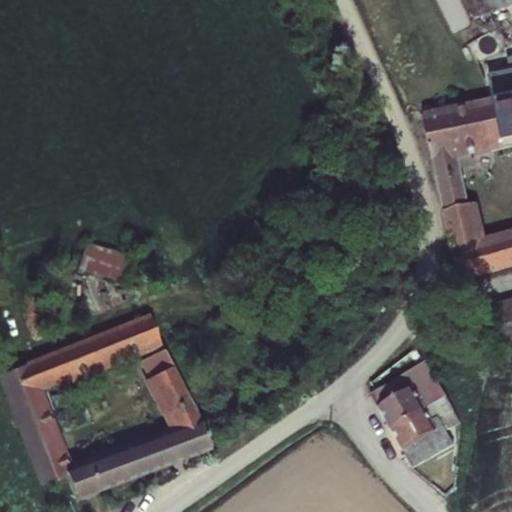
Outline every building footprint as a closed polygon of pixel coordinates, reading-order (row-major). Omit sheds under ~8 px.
[(511,0),(492,0),(504,28),(511,24),(511,0)] [(511,60),(483,69),(453,78),(451,71),(435,76),(437,83),(409,91),(430,164),(450,158),(442,131),(459,126),(457,117),(511,99),(511,60)] [(314,166),(216,249),(271,313),(368,231),(314,166)] [(432,175),(453,251),(511,234),(511,197),(469,211),(456,168),(432,175)] [(66,299),(93,288),(85,270),(58,281),(66,299)] [(494,346),(511,342),(511,294),(484,301),(494,346)] [(201,438),(133,298),(28,341),(40,368),(119,336),(158,419),(73,453),(86,484),(201,438)] [(3,352),(0,353),(0,410),(27,474),(48,465),(48,463),(3,352)] [(377,378),(390,401),(426,380),(414,358),(377,378)] [(437,374),(447,369),(441,358),(432,363),(437,374)] [(443,384),(452,379),(447,369),(437,374),(443,384)] [(439,402),(426,380),(390,401),(399,417),(389,430),(439,402)] [(86,484),(73,453),(48,463),(48,465),(60,495),(86,484)]
